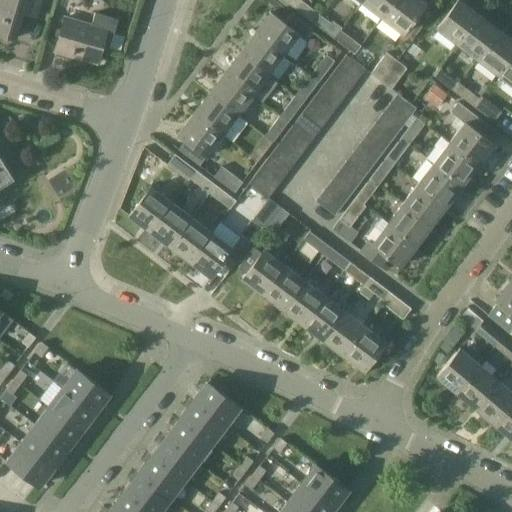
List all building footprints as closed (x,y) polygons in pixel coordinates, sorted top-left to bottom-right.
[(0,0),(0,34),(15,38),(23,9),(36,13),(39,0),(0,0)] [(314,23),(320,15),(299,0),(298,0),(293,7),(314,23)] [(395,0),(363,0),(362,2),(382,18),(395,0)] [(417,0),(395,0),(382,18),(403,33),(424,5),(417,0)] [(457,0),(436,28),(457,44),(479,15),(458,0),(457,0)] [(65,18),(55,50),(58,51),(56,55),(70,59),(71,55),(74,56),(74,54),(88,58),(87,60),(96,63),(101,47),(109,49),(117,19),(94,12),(91,25),(65,18)] [(270,12),(254,32),(283,54),(298,35),(301,37),(302,36),(304,38),(311,29),(291,14),(284,23),(270,12)] [(340,30),(320,15),(314,23),(334,38),(340,30)] [(499,31),(479,15),(457,44),(477,59),(499,31)] [(340,30),(334,38),(354,54),(360,45),(340,30)] [(511,40),(499,31),(477,59),(498,75),(511,55),(511,40)] [(268,74),(283,54),(254,32),(239,52),(268,74)] [(252,95),(268,74),(239,52),(224,73),(252,95)] [(386,52),(370,74),(381,81),(397,60),(386,52)] [(310,75),(318,81),(334,60),(326,54),(310,75)] [(338,65),(357,79),(365,69),(346,55),(338,65)] [(511,55),(498,75),(511,85),(511,55)] [(397,60),(381,81),(390,89),(407,68),(397,60)] [(331,75),(350,89),(357,79),(338,65),(331,75)] [(453,91),(459,83),(438,68),(432,76),(453,91)] [(237,115),(252,95),(224,73),(208,93),(237,115)] [(303,101),(318,81),(310,75),(295,95),(303,101)] [(343,99),(350,89),(331,75),(323,84),(343,99)] [(479,99),(459,83),(453,91),(473,107),(479,99)] [(323,84),(316,94),(336,108),(343,99),(323,84)] [(222,135),(237,115),(208,93),(193,114),(222,135)] [(336,108),(316,94),(309,103),(328,118),(336,108)] [(397,94),(389,104),(408,119),(416,108),(397,94)] [(295,95),(280,115),(288,121),(303,101),(295,95)] [(480,96),(479,99),(473,107),(493,122),(501,112),(480,96)] [(309,103),(302,113),(321,128),(328,118),(309,103)] [(458,131),(449,143),(477,164),(493,144),(474,130),(481,121),(457,103),(450,113),(457,118),(452,126),(458,131)] [(381,114),(400,129),(408,119),(389,104),(381,114)] [(321,128),(302,113),(295,123),(314,137),(321,128)] [(206,156),(222,135),(193,114),(178,134),(206,156)] [(381,114),(374,124),(393,138),(400,129),(381,114)] [(280,115),(264,136),(273,142),(288,121),(280,115)] [(401,138),(408,144),(424,124),(416,118),(401,138)] [(367,133),(386,148),(393,138),(374,124),(367,133)] [(304,150),(311,140),(292,125),(285,135),(304,150)] [(367,133),(360,143),(379,157),(386,148),(367,133)] [(285,135),(278,145),(297,159),(304,150),(285,135)] [(257,162),(273,142),(264,136),(249,156),(257,162)] [(442,151),(433,163),(462,185),(477,164),(449,143),(442,137),(435,146),(442,151)] [(352,152),(371,167),(379,157),(360,143),(352,152)] [(297,159),(278,145),(270,154),(290,169),(297,159)] [(352,152),(345,162),(364,177),(371,167),(352,152)] [(187,180),(189,178),(195,170),(174,154),(167,164),(187,180)] [(270,154),(263,164),(283,178),(290,169),(270,154)] [(0,187),(14,178),(0,155),(0,187)] [(378,184),(393,164),(385,158),(370,179),(378,184)] [(345,162),(338,172),(357,186),(364,177),(345,162)] [(433,163),(418,183),(447,205),(462,185),(433,163)] [(263,164),(256,174),(275,188),(283,178),(263,164)] [(221,166),(214,176),(235,192),(242,182),(221,166)] [(209,193),(215,185),(195,170),(189,178),(209,193)] [(357,186),(338,172),(330,181),(349,196),(357,186)] [(275,188),(256,174),(249,183),(268,198),(275,188)] [(363,205),(378,184),(370,179),(355,199),(363,205)] [(330,181),(323,191),(342,206),(349,196),(330,181)] [(418,183),(403,203),(431,225),(447,205),(418,183)] [(215,185),(209,193),(230,208),(236,200),(215,185)] [(129,215),(149,230),(171,202),(150,187),(129,215)] [(342,206),(323,191),(315,201),(335,216),(342,206)] [(252,219),(263,227),(278,206),(268,198),(252,219)] [(363,205),(355,199),(339,219),(350,227),(365,206),(363,205)] [(191,217),(171,202),(149,230),(169,246),(191,217)] [(388,223),(387,224),(416,246),(431,225),(403,203),(388,223)] [(10,204),(0,210),(0,220),(15,212),(10,204)] [(278,206),(263,227),(273,234),(288,213),(278,206)] [(189,261),(211,233),(191,217),(169,246),(189,261)] [(361,250),(360,251),(381,266),(388,257),(400,266),(416,246),(387,224),(388,223),(381,218),(375,227),(381,232),(372,244),(368,241),(361,250)] [(303,240),(323,255),(329,247),(309,232),(303,240)] [(231,248),(211,233),(189,261),(210,277),(231,248)] [(329,247),(323,255),(344,270),(350,262),(329,247)] [(242,279),(262,294),(284,265),(263,250),(242,279)] [(370,278),(350,262),(344,270),(364,285),(370,278)] [(304,281),(284,265),(262,294),(282,309),(304,281)] [(370,278),(364,285),(384,300),(390,293),(370,278)] [(497,302),(488,314),(510,332),(511,329),(511,281),(510,280),(494,300),(497,302)] [(304,281),(282,309),(303,325),(324,296),(304,281)] [(410,308),(390,293),(384,300),(382,303),(403,319),(410,308)] [(345,312),(324,296),(303,325),(323,340),(345,312)] [(345,312),(323,340),(343,356),(365,327),(345,312)] [(497,344),(503,336),(483,319),(475,329),(495,346),(497,344)] [(385,342),(365,327),(343,356),(363,371),(385,342)] [(28,347),(35,338),(29,333),(22,342),(28,347)] [(511,343),(503,336),(497,344),(511,356),(511,343)] [(35,352),(41,357),(48,347),(42,342),(35,352)] [(436,376),(456,392),(479,365),(459,348),(436,376)] [(7,375),(14,365),(8,360),(1,370),(7,375)] [(498,381),(479,365),(456,392),(475,409),(498,381)] [(63,388),(94,412),(109,393),(77,369),(63,388)] [(21,370),(13,379),(20,384),(27,375),(21,370)] [(13,394),(20,384),(13,379),(6,389),(13,394)] [(511,404),(511,393),(498,381),(475,409),(495,425),(511,404)] [(193,401),(224,425),(239,406),(207,382),(193,401)] [(94,412),(63,388),(49,406),(80,430),(94,412)] [(210,443),(224,425),(193,401),(179,419),(210,443)] [(511,404),(495,425),(511,440),(511,404)] [(66,448),(80,430),(49,406),(35,424),(66,448)] [(210,443),(179,419),(165,438),(197,462),(210,443)] [(21,443),(53,467),(66,448),(35,424),(21,443)] [(260,438),(267,443),(274,433),(268,428),(260,438)] [(183,480),(197,462),(165,438),(151,456),(183,480)] [(273,447),(279,452),(287,443),(280,438),(273,447)] [(53,467),(21,443),(7,462),(38,486),(53,467)] [(138,474),(169,498),(183,480),(151,456),(138,474)] [(239,465),(246,470),(253,461),(246,456),(239,465)] [(246,470),(239,465),(232,475),(239,480),(246,470)] [(316,465),(301,484),(333,508),(347,489),(316,465)] [(252,475),(258,480),(266,470),(259,466),(252,475)] [(124,492),(149,511),(158,511),(169,498),(138,474),(124,492)] [(258,480),(252,475),(245,485),(251,489),(258,480)] [(301,484),(288,502),(300,511),(329,511),(333,508),(301,484)] [(110,510),(112,511),(149,511),(124,492),(110,510)] [(212,502),(218,507),(225,497),(219,492),(212,502)] [(214,511),(218,507),(212,502),(205,511),(214,511)] [(225,511),(234,511),(238,507),(232,502),(225,511)] [(300,511),(288,502),(279,511),(300,511)]
